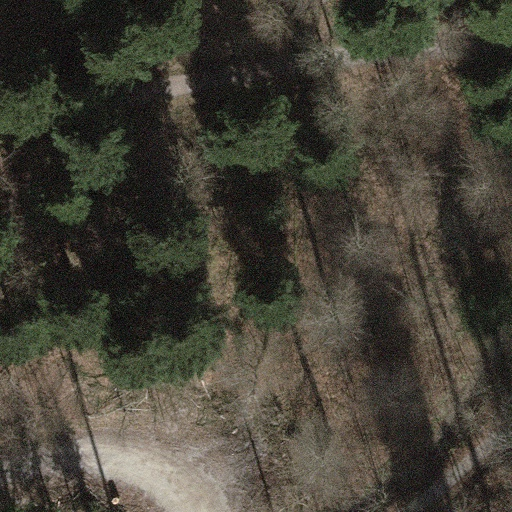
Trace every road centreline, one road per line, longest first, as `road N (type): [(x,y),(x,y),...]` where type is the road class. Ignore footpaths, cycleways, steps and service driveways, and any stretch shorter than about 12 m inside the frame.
road 1 (track): [(0,114),(351,53),(511,45)]
road 2 (track): [(0,479),(72,463),(181,460),(216,511)]
